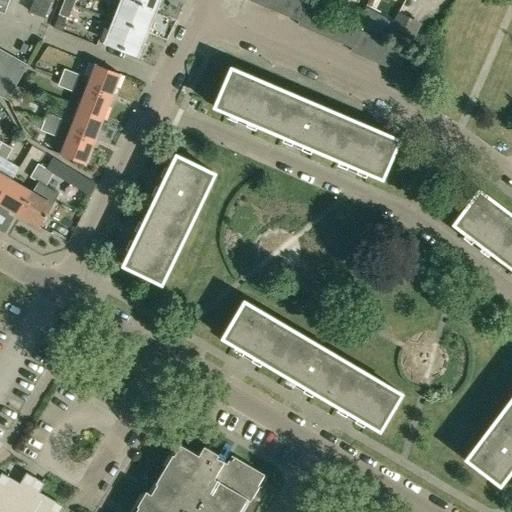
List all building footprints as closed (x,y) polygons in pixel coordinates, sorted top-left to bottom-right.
[(9,0),(0,0),(0,10),(6,12),(9,0)] [(51,0),(50,0),(34,0),(30,12),(45,17),(51,0)] [(77,0),(65,0),(59,18),(67,21),(69,22),(77,0)] [(146,33),(155,10),(128,0),(122,0),(115,21),(146,33)] [(128,0),(155,10),(159,0),(128,0)] [(278,12),(282,0),(269,0),(267,7),(278,12)] [(296,0),(282,0),(278,12),(289,16),(296,0)] [(300,21),(307,4),(309,1),(306,0),(296,0),(289,16),(300,21)] [(310,29),(318,9),(307,4),(300,21),(299,25),(310,29)] [(320,34),(329,13),(318,9),(310,29),(320,34)] [(331,39),(340,18),(329,13),(320,34),(331,39)] [(387,36),(409,47),(420,24),(398,14),(387,36)] [(67,21),(59,18),(55,28),(63,31),(67,21)] [(342,43),(351,23),(340,18),(331,39),(342,43)] [(138,56),(146,33),(115,21),(106,43),(138,56)] [(353,48),(361,31),(362,27),(351,23),(342,43),(353,48)] [(362,56),(371,36),(361,31),(353,48),(351,52),(362,56)] [(373,61),(382,40),(371,36),(362,56),(373,61)] [(384,65),(393,45),(382,40),(373,61),(384,65)] [(395,70),(404,50),(393,45),(384,65),(395,70)] [(0,96),(7,100),(27,65),(0,50),(0,96)] [(404,50),(395,70),(406,75),(415,55),(404,50)] [(87,87),(112,97),(121,74),(96,65),(87,87)] [(271,131),(289,92),(231,67),(214,107),(238,117),(236,122),(237,122),(238,120),(246,123),(245,126),(246,126),(248,121),(271,131)] [(62,78),(75,82),(78,74),(65,69),(62,78)] [(59,86),(71,91),(75,82),(62,78),(59,86)] [(103,119),(112,97),(87,87),(78,110),(103,119)] [(342,114),(289,92),(271,131),(294,141),(292,145),(292,146),(293,143),(302,147),(301,149),(303,145),(325,154),(342,114)] [(95,141),(103,119),(78,110),(69,132),(95,141)] [(48,113),(45,122),(57,126),(60,118),(48,113)] [(342,114),(325,154),(349,164),(347,169),(348,167),(357,171),(356,173),(358,168),(382,179),(399,139),(342,114)] [(57,126),(45,122),(41,130),(54,135),(57,126)] [(86,164),(95,141),(69,132),(61,154),(86,164)] [(5,143),(0,152),(0,158),(6,162),(14,148),(5,143)] [(150,209),(189,228),(215,173),(176,154),(165,178),(160,176),(162,177),(158,186),(156,185),(155,185),(160,187),(150,209)] [(53,157),(47,168),(55,173),(92,194),(98,184),(53,157)] [(39,181),(47,168),(39,163),(31,177),(39,181)] [(47,168),(39,181),(47,186),(55,173),(47,168)] [(0,199),(12,180),(0,172),(0,199)] [(0,203),(19,215),(32,192),(12,180),(0,199),(0,203)] [(501,260),(511,246),(511,214),(479,189),(453,224),(474,240),(471,244),(473,242),(480,248),(479,250),(483,246),(501,260)] [(40,227),(50,210),(53,204),(32,192),(19,215),(40,227)] [(162,284),(189,228),(150,209),(139,232),(134,230),(136,231),(132,240),(130,239),(134,241),(123,265),(162,284)] [(511,246),(501,260),(511,268),(511,246)] [(295,330),(244,300),(222,337),(245,351),(242,355),(243,356),(244,354),(252,358),(251,360),(251,361),(254,356),(273,367),(295,330)] [(348,362),(295,330),(273,367),(297,381),(294,386),(296,384),(304,389),(302,391),(303,391),(306,387),(326,398),(348,362)] [(348,362),(326,398),(348,412),(346,416),(347,414),(355,419),(354,421),(355,421),(357,417),(380,430),(402,393),(348,362)] [(511,397),(503,410),(511,416),(511,397)] [(511,416),(503,410),(465,459),(500,485),(511,468),(511,416)] [(239,511),(247,499),(251,501),(266,475),(232,455),(227,463),(217,457),(219,454),(204,446),(199,455),(179,443),(150,493),(146,491),(133,511),(239,511)] [(0,511),(56,511),(60,506),(36,492),(39,487),(38,487),(25,479),(21,486),(16,483),(10,493),(0,487),(0,511)]
